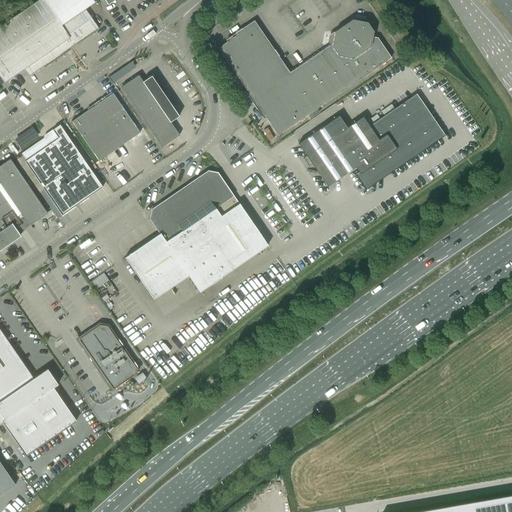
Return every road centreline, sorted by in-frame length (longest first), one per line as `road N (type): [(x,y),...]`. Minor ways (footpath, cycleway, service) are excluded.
road 1 (trunk): [(511,204),(281,370),(115,511)]
road 2 (trunk): [(165,511),(232,452),(511,256)]
road 3 (unclassified): [(0,284),(204,144),(215,105),(182,43)]
road 4 (unclassified): [(150,32),(0,137)]
